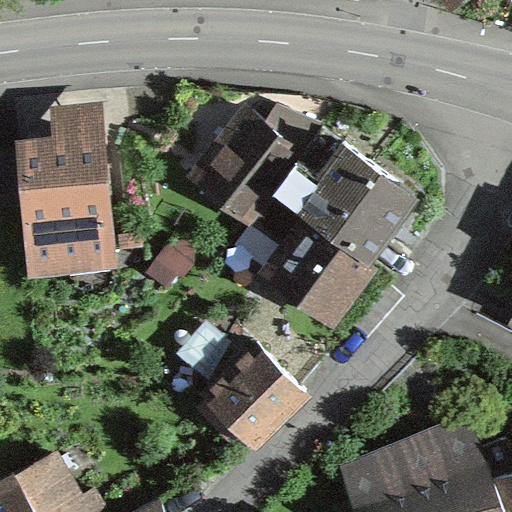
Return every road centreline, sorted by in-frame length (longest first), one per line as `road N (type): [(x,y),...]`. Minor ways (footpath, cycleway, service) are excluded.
road 1 (tertiary): [(0,52),(222,34),(411,53),(511,81)]
road 2 (residential): [(217,511),(421,304),(511,131)]
